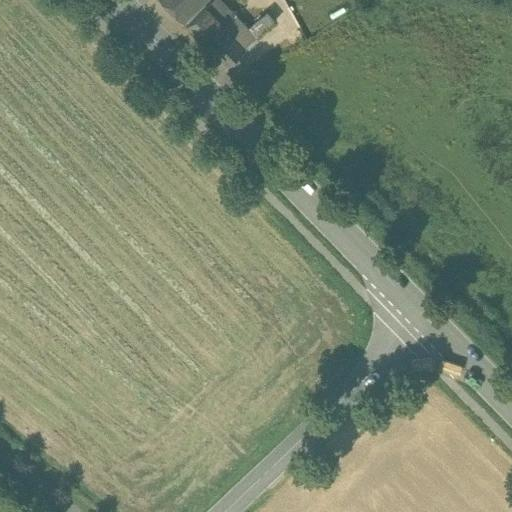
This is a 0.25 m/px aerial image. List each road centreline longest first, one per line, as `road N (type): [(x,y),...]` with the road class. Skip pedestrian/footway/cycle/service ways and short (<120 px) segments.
road 1 (primary): [(430,318),(117,0)]
road 2 (secondary): [(226,511),(430,318)]
